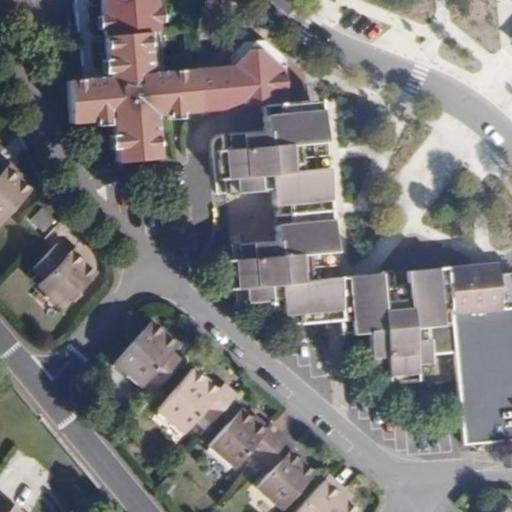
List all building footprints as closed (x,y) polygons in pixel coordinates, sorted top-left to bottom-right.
[(261,98),(297,94),(294,78),(292,67),(264,42),(245,44),(226,60),(160,67),(149,68),(148,59),(159,59),(152,0),(88,0),(90,3),(98,2),(104,63),(114,62),(115,71),(105,72),(68,76),(74,119),(110,115),(112,140),(123,158),(158,155),(153,110),(194,106),(251,100),(261,98)] [(511,0),(495,0),(511,13),(511,0)] [(160,67),(159,59),(148,59),(149,68),(160,67)] [(115,71),(114,62),(104,63),(105,72),(115,71)] [(340,255),(320,92),(306,93),(311,135),(313,156),(317,186),(319,208),(323,243),(320,243),(327,307),(346,305),(342,268),(340,255)] [(310,156),(308,135),(311,135),(306,93),(297,94),(261,98),(264,123),(222,128),(228,187),(271,184),(272,196),(317,186),(313,156),(310,156)] [(0,208),(17,192),(0,175),(0,208)] [(319,208),(317,186),(272,196),(275,219),(319,208)] [(41,223),(55,213),(44,203),(32,213),(41,223)] [(327,307),(320,243),(323,243),(319,208),(275,219),(276,235),(234,239),(239,294),(283,291),(286,311),(327,307)] [(498,242),(340,255),(342,268),(445,259),(499,255),(498,242)] [(55,314),(94,273),(68,248),(66,251),(57,243),(30,271),(40,280),(30,290),(55,314)] [(504,263),(500,260),(499,255),(445,259),(446,270),(504,263)] [(455,342),(446,270),(445,259),(342,268),(346,305),(348,323),(369,321),(374,365),(430,360),(429,344),(455,342)] [(511,262),(504,263),(446,270),(455,342),(466,431),(511,426),(511,262)] [(158,383),(181,354),(169,344),(165,349),(139,327),(102,368),(128,390),(145,371),(158,383)] [(214,415),(237,388),(225,377),(220,383),(195,362),(158,401),(183,424),(202,404),(214,415)] [(265,422),(242,402),(210,437),(233,458),(247,443),(273,466),(260,480),(285,502),(317,467),(292,444),(297,438),(271,415),(265,422)] [(295,511),(353,511),(360,505),(345,491),(350,485),(331,468),(294,511),(295,511)] [(511,511),(511,494),(511,493),(494,511),(511,511)] [(33,511),(11,495),(0,510),(0,511),(33,511)]
